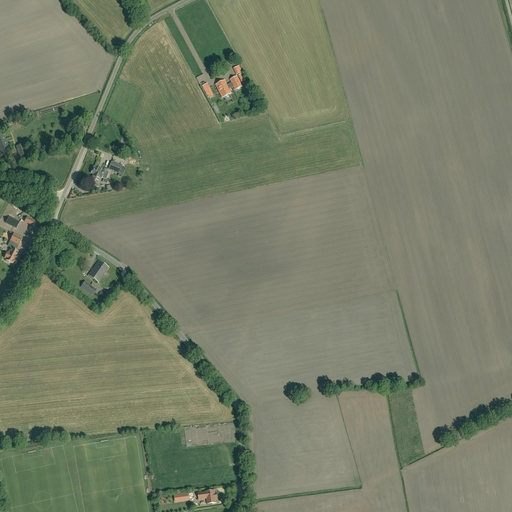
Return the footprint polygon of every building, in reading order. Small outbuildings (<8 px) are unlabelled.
[(233,69),(237,75),(242,72),(239,66),(233,69)] [(224,81),(216,85),(222,98),(231,94),(228,89),(232,87),(231,87),(233,86),(235,90),(242,87),(237,77),(230,80),(233,84),(231,85),(230,84),(227,86),(224,81)] [(213,96),(207,84),(202,86),(208,99),(213,96)] [(0,151),(1,155),(9,152),(3,134),(0,134),(0,151)] [(16,146),(20,157),(26,155),(23,144),(16,146)] [(108,169),(119,173),(122,166),(112,162),(108,169)] [(105,171),(100,169),(100,170),(94,167),(93,168),(92,168),(92,170),(92,171),(91,174),(93,175),(90,183),(96,186),(100,177),(102,178),(105,171)] [(9,217),(6,223),(16,229),(20,222),(9,217)] [(24,222),(27,224),(33,227),(36,221),(30,218),(27,217),(24,222)] [(13,233),(10,240),(14,243),(11,248),(8,253),(7,253),(4,258),(6,259),(5,260),(6,261),(9,263),(9,262),(13,264),(15,261),(16,261),(18,257),(16,256),(18,252),(15,250),(18,245),(19,245),(22,238),(13,233)] [(109,268),(99,261),(88,275),(98,283),(109,268)] [(92,296),(96,290),(84,281),(80,288),(92,296)] [(205,492),(204,492),(198,493),(199,500),(206,499),(207,504),(216,503),(216,499),(217,498),(217,493),(215,494),(215,490),(205,491),(205,492)] [(189,500),(188,495),(188,493),(182,494),(174,495),(175,502),(183,501),(189,500)]
